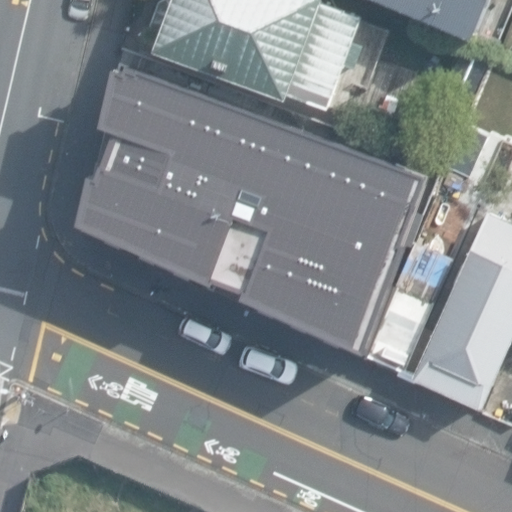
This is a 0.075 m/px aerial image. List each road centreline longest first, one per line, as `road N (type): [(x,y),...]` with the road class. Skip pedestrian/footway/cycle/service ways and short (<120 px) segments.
road 1 (unclassified): [(454,511),(0,304)]
road 2 (tertiary): [(30,0),(0,134)]
